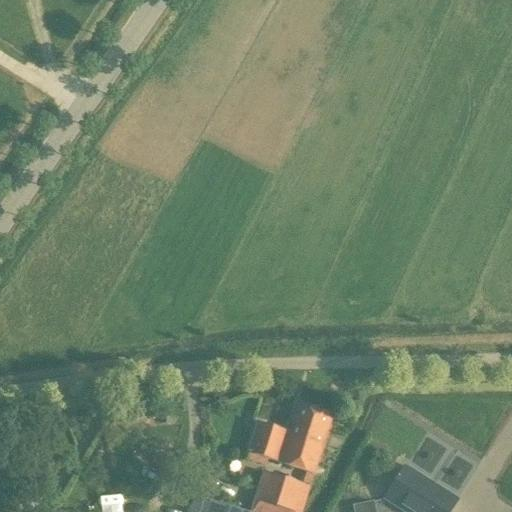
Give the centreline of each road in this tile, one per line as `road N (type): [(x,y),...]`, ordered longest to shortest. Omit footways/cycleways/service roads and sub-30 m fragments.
road 1 (unclassified): [(0,391),(204,359),(511,360)]
road 2 (unclassified): [(0,224),(156,0)]
